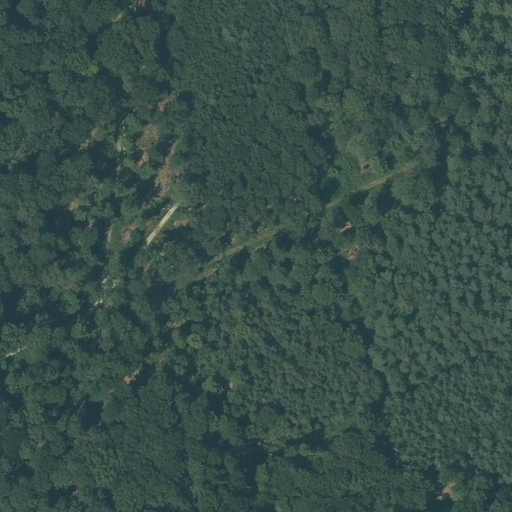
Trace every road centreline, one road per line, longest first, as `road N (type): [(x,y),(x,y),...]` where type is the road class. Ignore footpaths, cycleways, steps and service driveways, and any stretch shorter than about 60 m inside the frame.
road 1 (track): [(88,314),(511,134)]
road 2 (track): [(88,314),(332,0)]
road 3 (track): [(88,314),(111,215),(117,142),(101,79),(64,0)]
